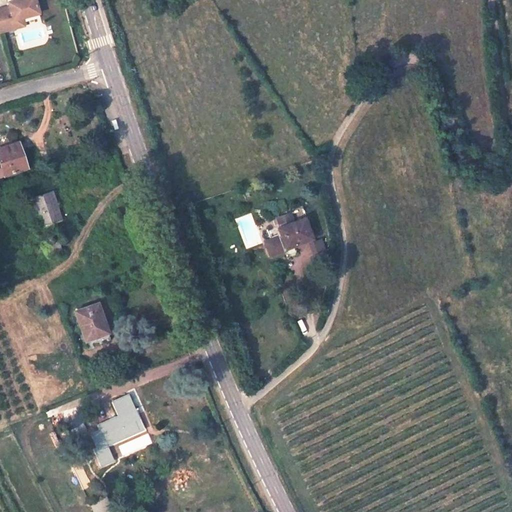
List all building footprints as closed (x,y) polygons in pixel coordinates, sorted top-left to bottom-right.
[(0,30),(17,26),(15,20),(24,18),(24,17),(40,12),(37,0),(10,0),(11,5),(0,7),(0,30)] [(0,166),(12,163),(8,150),(11,149),(8,140),(0,141),(0,166)] [(33,212),(24,215),(30,232),(59,222),(49,192),(29,198),(33,212)] [(311,236),(304,216),(272,228),(274,235),(260,240),(266,256),(280,251),(279,248),(311,236)] [(94,303),(72,311),(83,340),(104,333),(94,303)] [(113,416),(93,423),(101,442),(134,428),(127,410),(131,409),(125,393),(107,400),(113,416)] [(93,511),(113,511),(106,497),(90,505),(93,511)]
